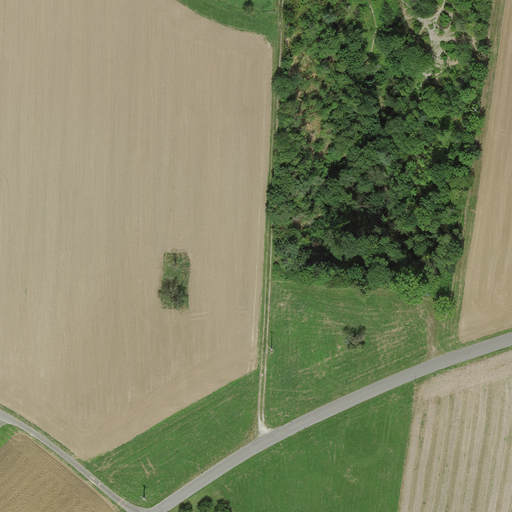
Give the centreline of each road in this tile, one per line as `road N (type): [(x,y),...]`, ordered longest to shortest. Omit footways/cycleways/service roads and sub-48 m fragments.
road 1 (track): [(260,443),(282,0)]
road 2 (unclassified): [(511,337),(260,443),(154,511)]
road 3 (track): [(268,233),(344,211),(378,148),(389,80),(380,0)]
road 4 (residential): [(132,511),(0,412)]
